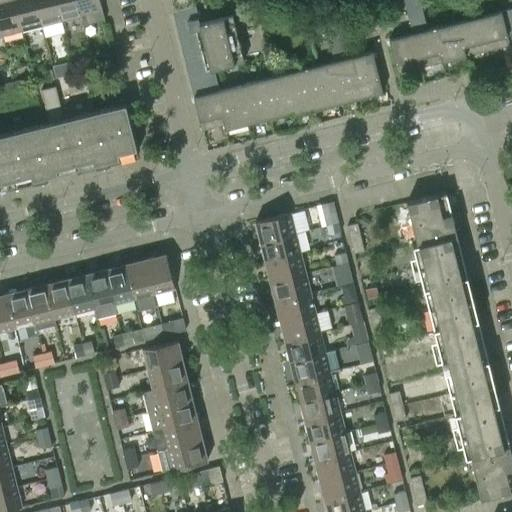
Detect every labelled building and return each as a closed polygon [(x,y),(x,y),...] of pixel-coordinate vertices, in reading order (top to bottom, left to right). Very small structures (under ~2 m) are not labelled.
[(21,30),(13,0),(0,0),(0,28),(2,35),(21,30)] [(34,0),(13,0),(21,30),(41,25),(34,0)] [(55,0),(34,0),(41,25),(61,20),(55,0)] [(81,15),(77,0),(55,0),(61,20),(81,15)] [(102,10),(99,0),(77,0),(81,15),(83,25),(104,20),(102,10)] [(243,61),(237,37),(232,15),(199,23),(193,0),(169,0),(201,130),(223,124),(224,129),(225,129),(291,112),(291,115),(382,92),(372,51),(349,57),(334,0),(330,0),(319,3),(334,61),(218,90),(213,68),(243,61)] [(511,8),(427,29),(419,0),(403,0),(411,33),(388,39),(397,73),(509,45),(507,34),(511,32),(511,8)] [(74,164),(62,119),(63,119),(55,86),(41,90),(49,122),(1,134),(13,179),(31,175),(32,179),(33,179),(35,186),(47,183),(45,176),(57,173),(56,168),(74,164)] [(136,148),(125,103),(63,119),(62,119),(74,164),(92,159),(93,164),(94,164),(96,171),(108,168),(106,161),(119,158),(118,153),(136,148)] [(0,182),(13,179),(1,134),(0,134),(0,182)] [(456,258),(451,237),(457,236),(451,213),(442,215),(436,194),(406,202),(417,244),(412,245),(428,309),(472,297),(464,265),(458,266),(457,262),(446,264),(445,260),(456,258)] [(338,222),(335,213),(333,201),(321,204),(326,225),(338,222)] [(290,212),(255,221),(260,242),(295,233),(290,212)] [(338,222),(326,225),(328,234),(340,231),(338,222)] [(347,225),(353,253),(364,250),(357,223),(347,225)] [(300,253),(295,233),(260,242),(265,261),(300,253)] [(333,255),(336,264),(347,261),(345,252),(333,255)] [(165,253),(145,259),(153,294),(174,288),(165,253)] [(305,272),(300,253),(265,261),(270,281),(305,272)] [(153,294),(145,259),(125,263),(134,298),(153,294)] [(347,261),(336,264),(338,274),(350,271),(347,261)] [(134,298),(125,263),(105,268),(114,303),(134,298)] [(114,303),(105,268),(85,273),(94,308),(96,318),(117,313),(114,303)] [(310,292),(305,272),(270,281),(275,301),(310,292)] [(94,308),(85,273),(66,278),(74,313),(94,308)] [(74,313),(66,278),(45,283),(54,318),(74,313)] [(57,328),(54,318),(45,283),(25,288),(34,323),(36,333),(57,328)] [(376,287),(365,289),(367,298),(378,296),(376,287)] [(25,288),(5,293),(14,328),(34,323),(25,288)] [(315,312),(310,292),(275,301),(280,321),(315,312)] [(343,295),(346,304),(357,301),(355,292),(343,295)] [(0,331),(14,328),(5,293),(0,294),(0,331)] [(467,348),(466,344),(477,341),(475,332),(480,331),(472,297),(428,309),(449,393),(493,382),(485,349),(479,350),(478,345),(467,348)] [(362,321),(357,301),(346,304),(350,323),(362,321)] [(378,307),(367,309),(371,323),(381,320),(378,307)] [(315,312),(280,321),(285,340),(320,332),(315,312)] [(182,317),(170,321),(173,333),(185,330),(182,317)] [(381,320),(371,323),(374,337),(384,334),(381,320)] [(170,321),(160,323),(163,335),(173,333),(170,321)] [(367,341),(362,321),(350,323),(354,336),(348,337),(346,341),(348,346),(355,344),(367,341)] [(163,335),(160,323),(141,328),(144,340),(163,335)] [(130,331),(121,333),(124,345),(133,343),(130,331)] [(325,352),(320,332),(285,340),(290,360),(325,352)] [(112,336),(115,347),(124,345),(121,333),(112,336)] [(182,361),(177,340),(142,349),(147,369),(182,361)] [(91,341),(81,343),(84,355),(94,353),(91,341)] [(372,361),(367,341),(355,344),(360,364),(372,361)] [(73,345),(75,357),(84,355),(81,343),(73,345)] [(51,351),(41,353),(44,365),(54,363),(51,351)] [(330,372),(325,352),(290,360),(295,380),(330,372)] [(32,355),(35,367),(44,365),(41,353),(32,355)] [(15,360),(11,361),(1,363),(4,375),(18,371),(15,360)] [(187,380),(182,361),(147,369),(152,389),(187,380)] [(114,368),(102,371),(104,380),(116,377),(114,368)] [(330,372),(295,380),(300,401),(335,392),(330,372)] [(363,375),(365,384),(377,381),(375,372),(363,375)] [(116,377),(104,380),(107,389),(118,386),(116,377)] [(192,400),(187,380),(152,389),(142,392),(147,411),(192,400)] [(377,381),(365,384),(368,393),(380,390),(377,381)] [(493,382),(449,393),(465,457),(470,456),(480,498),(510,490),(505,469),(511,467),(511,457),(509,444),(503,445),(499,430),(488,433),(487,429),(498,426),(496,416),(501,415),(493,382)] [(25,390),(27,399),(39,396),(37,387),(25,390)] [(399,390),(388,393),(392,407),(402,405),(399,390)] [(335,392),(300,401),(304,420),(340,412),(335,392)] [(39,396),(27,399),(30,408),(41,405),(39,396)] [(197,420),(192,400),(147,411),(152,431),(197,420)] [(402,405),(392,407),(395,420),(405,418),(402,405)] [(124,407),(112,410),(114,420),(126,417),(124,407)] [(340,412),(304,420),(309,440),(344,431),(340,412)] [(385,412),(373,415),(375,424),(387,421),(385,412)] [(126,417),(114,420),(117,429),(128,426),(126,417)] [(202,440),(197,420),(152,431),(157,451),(202,440)] [(387,421),(375,424),(378,433),(389,430),(387,421)] [(35,430),(37,439),(49,436),(47,427),(35,430)] [(344,431),(309,440),(314,460),(349,451),(344,431)] [(440,431),(428,433),(430,442),(442,439),(440,431)] [(49,436),(37,439),(39,448),(51,445),(49,436)] [(207,461),(202,440),(157,451),(162,471),(172,469),(207,461)] [(0,469),(11,466),(6,447),(0,448),(0,469)] [(134,447),(122,450),(124,459),(136,456),(134,447)] [(349,451),(314,460),(319,480),(354,471),(349,451)] [(383,454),(385,463),(397,460),(395,451),(383,454)] [(136,456),(124,459),(126,468),(138,465),(136,456)] [(397,460),(385,463),(387,472),(399,470),(397,460)] [(0,490),(16,486),(11,466),(0,469),(0,490)] [(45,469),(47,478),(59,475),(56,466),(45,469)] [(207,469),(197,471),(200,483),(210,480),(207,469)] [(197,471),(189,473),(192,485),(200,483),(197,471)] [(354,471),(319,480),(324,500),(359,491),(354,471)] [(59,475),(47,478),(49,488),(61,485),(59,475)] [(420,475),(409,477),(416,505),(426,502),(420,475)] [(167,478),(158,481),(161,492),(170,490),(167,478)] [(158,481),(149,483),(152,495),(161,492),(158,481)] [(16,486),(0,490),(0,511),(21,507),(16,486)] [(128,488),(119,491),(122,502),(131,500),(128,488)] [(119,491),(109,493),(112,505),(122,502),(119,491)] [(358,511),(364,511),(359,491),(324,500),(327,511),(358,511)] [(393,494),(395,503),(407,500),(404,491),(393,494)] [(87,498),(78,501),(81,511),(83,511),(90,510),(87,498)] [(407,500),(395,503),(397,511),(409,509),(407,500)] [(81,511),(78,501),(69,503),(71,511),(81,511)]
